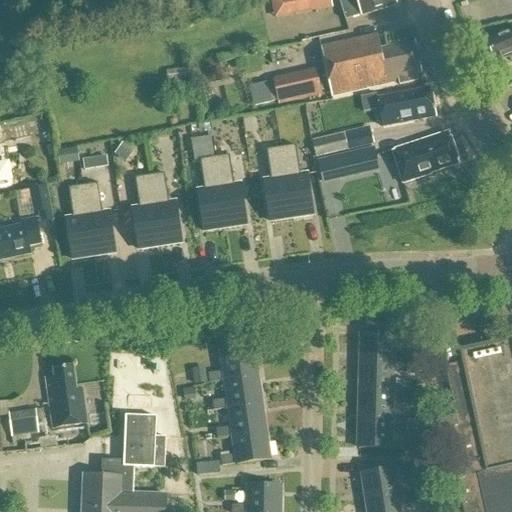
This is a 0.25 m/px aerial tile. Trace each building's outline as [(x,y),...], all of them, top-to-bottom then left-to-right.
[(174,0),(178,14),(212,6),(212,7),(243,0),(174,0)] [(291,0),(294,16),(333,10),(331,0),(291,0)] [(338,0),(345,22),(395,8),(392,0),(338,0)] [(511,34),(487,44),(494,64),(510,58),(511,64),(511,63),(511,34)] [(415,75),(421,73),(414,43),(380,51),(377,37),(321,50),(331,98),(398,84),(399,87),(417,83),(415,75)] [(190,70),(178,71),(179,80),(191,78),(190,70)] [(180,89),(179,80),(178,71),(165,72),(167,84),(170,84),(170,90),(180,89)] [(270,107),(281,105),(281,106),(320,99),(315,73),(276,81),(276,82),(265,84),(270,107)] [(431,90),(423,92),(377,101),(383,129),(436,119),(431,90)] [(369,129),(344,134),(348,152),(373,146),(369,129)] [(431,174),(459,166),(448,134),(394,151),(399,166),(396,167),(402,185),(431,176),(431,174)] [(348,152),(344,135),(311,142),(315,159),(348,152)] [(194,154),(213,153),(212,138),(193,139),(194,154)] [(294,147),(280,149),(291,217),(310,215),(304,175),(298,176),(294,147)] [(271,180),(265,181),(271,220),(291,217),(280,149),(266,151),(271,180)] [(348,156),(347,154),(335,157),(339,171),(373,162),(370,150),(348,156)] [(84,157),(85,168),(108,166),(107,156),(84,157)] [(227,158),(213,160),(224,229),(244,226),(238,186),(232,187),(227,158)] [(224,229),(213,160),(200,162),(204,191),(198,192),(204,232),(224,229)] [(162,175),(148,177),(158,245),(178,242),(172,203),(166,204),(162,175)] [(158,245),(148,177),(134,179),(138,208),(132,209),(138,248),(158,245)] [(96,185),(82,187),(92,255),(112,252),(106,212),(100,213),(96,185)] [(72,218),(67,218),(72,258),(92,255),(82,187),(68,189),(72,218)] [(45,189),(28,193),(33,217),(38,217),(39,226),(52,224),(45,189)] [(27,249),(40,246),(35,221),(21,224),(22,230),(0,234),(0,262),(1,262),(1,261),(29,256),(27,249)] [(361,337),(360,365),(394,366),(395,347),(409,348),(409,339),(395,339),(395,337),(361,337)] [(455,416),(437,420),(450,479),(442,481),(448,508),(461,506),(462,511),(511,511),(511,337),(503,340),(501,340),(488,343),(471,347),(459,350),(456,351),(455,351),(458,364),(444,368),(455,416)] [(224,383),(258,378),(254,349),(220,354),(223,374),(209,376),(210,385),(224,383)] [(359,393),(393,394),(394,376),(408,376),(408,367),(394,367),(394,366),(360,365),(359,393)] [(409,366),(409,375),(417,375),(418,367),(409,366)] [(53,430),(87,425),(82,391),(76,392),(73,368),(53,371),(54,378),(46,379),(53,430)] [(205,373),(193,375),(193,377),(194,384),(195,386),(207,384),(205,373)] [(228,411),(262,406),(258,378),(224,383),(227,402),(213,404),(214,412),(228,410),(228,411)] [(194,390),(184,392),(185,402),(196,400),(194,390)] [(359,421),(393,422),(393,404),(407,404),(408,395),(393,395),(393,394),(359,393),(359,421)] [(409,395),(409,406),(420,406),(420,395),(409,395)] [(0,445),(1,446),(0,433),(0,416),(6,416),(5,414),(8,414),(7,403),(0,403),(0,445)] [(266,434),(262,406),(228,411),(231,430),(217,432),(218,440),(232,438),(232,439),(266,434)] [(11,439),(38,435),(35,411),(8,415),(11,439)] [(164,511),(165,496),(131,494),(132,468),(163,470),(164,440),(155,439),(156,419),(126,418),(125,449),(124,464),(101,463),(100,477),(83,476),(82,511),(164,511)] [(393,422),(359,421),(358,450),(392,450),(393,432),(407,432),(407,423),(393,423),(393,422)] [(408,422),(408,434),(419,434),(419,422),(408,422)] [(266,434),(232,439),(235,457),(221,459),(222,468),(236,466),(237,467),(270,462),(266,434)] [(413,440),(413,456),(424,456),(424,440),(413,440)] [(216,463),(201,465),(203,474),(217,472),(216,463)] [(361,476),(366,504),(400,499),(397,480),(411,478),(409,469),(396,471),(395,471),(361,476)] [(281,511),(282,488),(247,487),(247,507),(233,507),(232,511),(281,511)] [(235,493),(225,493),(225,503),(235,503),(235,493)] [(418,503),(430,501),(428,493),(417,495),(418,503)] [(366,511),(401,511),(401,508),(415,506),(414,497),(400,499),(366,504),(366,511)]
